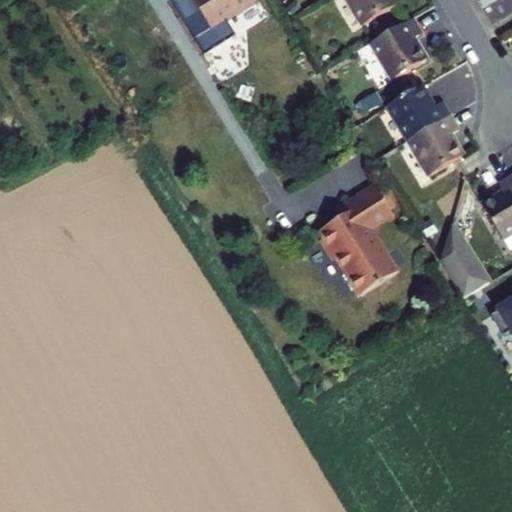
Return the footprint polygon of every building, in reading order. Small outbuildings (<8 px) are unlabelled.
[(169,0),(169,1),(204,56),(235,36),(226,22),(256,4),(253,0),(169,0)] [(377,18),(396,6),(391,0),(348,0),(364,26),(377,18)] [(285,11),(292,17),(301,9),(294,2),(285,11)] [(370,36),(383,28),(377,18),(364,26),(370,36)] [(372,44),(393,80),(426,61),(413,40),(421,35),(412,20),(372,44)] [(234,98),(250,103),(255,87),(239,83),(234,98)] [(450,118),(442,104),(433,109),(421,88),(388,107),(409,142),(450,118)] [(366,113),(381,104),(376,95),(361,104),(366,113)] [(455,162),(462,158),(449,136),(458,131),(450,118),(409,142),(430,177),(455,162)] [(510,253),(511,251),(511,178),(499,186),(504,195),(483,207),(510,253)] [(336,257),(359,295),(397,273),(371,231),(394,217),(391,212),(379,193),(375,187),(337,211),(342,218),(320,232),(325,240),(323,246),(330,256),(336,257)] [(391,212),(396,209),(384,190),(379,193),(391,212)] [(430,221),(429,234),(442,236),(444,223),(430,221)] [(439,263),(463,301),(489,285),(451,224),(439,263)] [(511,304),(492,318),(504,338),(511,333),(511,304)]
